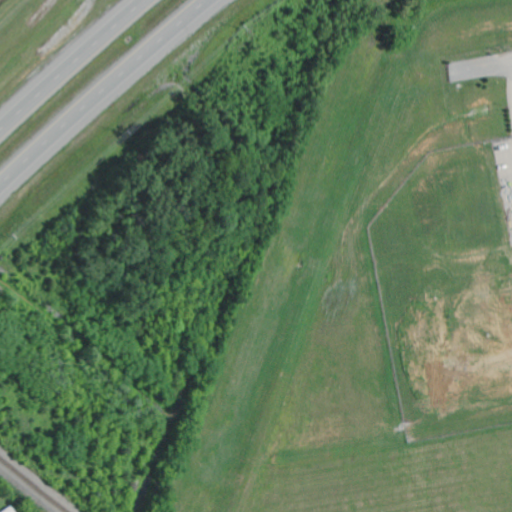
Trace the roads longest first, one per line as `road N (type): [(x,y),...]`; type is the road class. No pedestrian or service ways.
road 1 (trunk): [(0,194),(216,0)]
road 2 (trunk): [(144,0),(0,129)]
